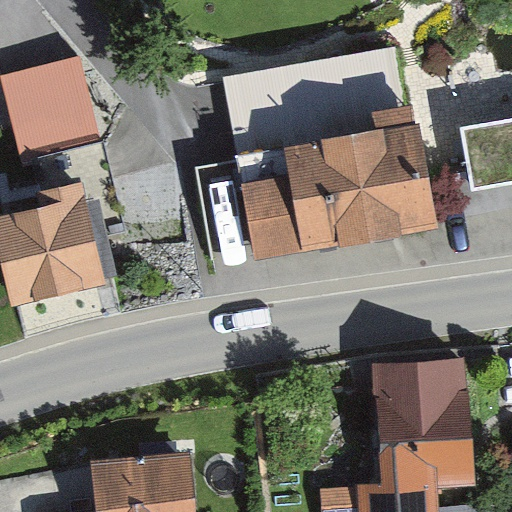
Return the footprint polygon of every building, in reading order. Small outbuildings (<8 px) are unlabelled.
[(432,210),(417,114),(243,141),(257,237),(432,210)] [(511,126),(472,131),(479,189),(511,184),(511,126)] [(107,274),(88,184),(0,202),(0,212),(17,293),(107,274)] [(478,489),(469,357),(372,364),(381,488),(358,490),(359,511),(476,511),(476,510),(446,511),(440,511),(439,491),(478,489)] [(101,511),(195,511),(189,447),(96,457),(101,511)] [(359,511),(358,490),(322,493),(323,511),(359,511)]
